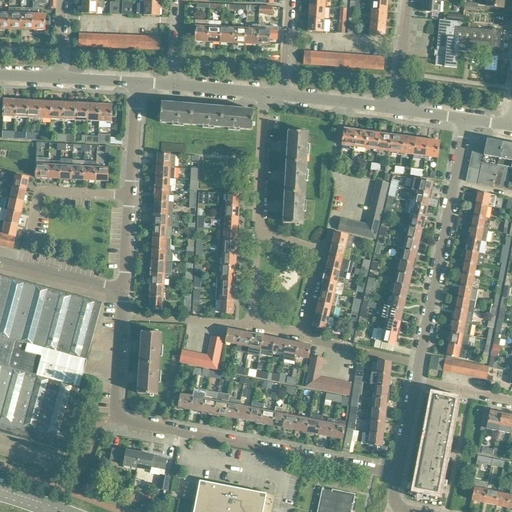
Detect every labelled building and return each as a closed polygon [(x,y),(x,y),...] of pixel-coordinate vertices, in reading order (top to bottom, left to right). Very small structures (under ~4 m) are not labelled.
[(45,15),(38,15),(39,8),(38,8),(38,3),(46,3),(45,0),(32,0),(33,8),(32,29),(45,30),(45,15)] [(372,0),(372,10),(387,11),(387,0),(372,0)] [(440,14),(441,1),(426,0),(423,0),(423,12),(440,14)] [(503,7),(504,0),(486,0),(486,7),(504,8),(504,7),(503,7)] [(104,8),(104,2),(83,1),(82,14),(97,15),(98,8),(104,8)] [(132,2),(123,1),(122,14),(132,15),(132,2)] [(119,15),(120,3),(115,3),(115,2),(111,2),(110,14),(119,15)] [(159,16),(160,4),(140,2),(140,3),(140,15),(159,16)] [(479,4),(465,3),(464,10),(478,12),(479,4)] [(20,29),(21,8),(9,7),(9,14),(8,29),(20,29)] [(259,11),(259,14),(272,15),(271,21),(279,22),(279,8),(273,7),(260,7),(260,11),(259,11)] [(310,7),(309,19),(324,20),(325,8),(310,7)] [(32,29),(33,8),(21,8),(20,29),(32,29)] [(372,10),(371,22),(386,24),(387,11),(372,10)] [(0,28),(8,29),(9,14),(0,13),(0,28)] [(448,14),(447,21),(460,22),(463,22),(463,15),(448,14)] [(309,19),(308,32),(323,33),(324,20),(309,19)] [(196,20),(194,41),(207,42),(208,25),(209,21),(196,20)] [(436,57),(435,65),(445,66),(445,67),(457,68),(458,51),(486,54),(484,70),(497,72),(501,30),(492,29),(492,30),(477,29),(477,24),(468,23),(468,28),(460,27),(460,22),(447,21),(440,20),(437,50),(436,57)] [(208,25),(207,42),(220,43),(221,26),(221,22),(209,21),(208,25)] [(371,22),(369,35),(385,36),(386,24),(371,22)] [(246,27),(245,44),(258,45),(259,25),(252,24),(252,28),(246,27)] [(259,25),(258,45),(271,45),(271,39),(277,40),(278,28),(264,27),(264,25),(259,25)] [(221,26),(220,43),(233,43),(233,27),(221,26)] [(233,27),(233,43),(245,44),(246,27),(233,27)] [(15,117),(15,100),(4,100),(3,116),(15,117)] [(27,118),(28,101),(15,100),(15,117),(27,118)] [(38,118),(39,102),(28,101),(27,118),(38,118)] [(51,119),(52,102),(39,102),(38,118),(51,119)] [(63,120),(64,103),(52,102),(51,119),(63,120)] [(75,120),(76,104),(64,103),(63,120),(75,120)] [(175,124),(177,104),(162,103),(160,123),(175,124)] [(87,121),(87,104),(76,104),(75,120),(87,121)] [(98,121),(99,105),(87,104),(87,121),(98,121)] [(191,125),(192,105),(177,104),(175,124),(191,125)] [(111,122),(112,109),(112,105),(99,105),(98,121),(99,121),(99,127),(111,128),(111,122)] [(206,126),(208,106),(192,105),(191,125),(206,126)] [(221,128),(223,108),(208,106),(206,126),(221,128)] [(237,129),(238,109),(223,108),(221,128),(237,129)] [(254,110),(249,110),(238,109),(237,129),(252,130),(254,110)] [(92,134),(90,128),(83,129),(85,136),(92,134)] [(354,147),(356,130),(344,129),(342,145),(354,147)] [(366,148),(368,132),(356,130),(354,147),(366,148)] [(306,163),(308,132),(288,131),(287,162),(306,163)] [(378,150),(380,133),(368,132),(366,148),(378,150)] [(390,151),(392,135),(380,133),(378,150),(377,155),(389,156),(390,151)] [(110,144),(110,137),(111,135),(98,134),(98,136),(97,143),(110,144)] [(401,153),(404,137),(392,135),(390,151),(401,153)] [(413,155),(416,138),(404,137),(401,153),(413,155)] [(425,156),(428,140),(416,138),(413,155),(425,156)] [(480,170),(477,184),(493,187),(497,165),(498,165),(502,142),(486,139),(484,149),(482,160),(480,170)] [(437,158),(440,142),(428,140),(425,156),(437,158)] [(511,168),(511,164),(511,144),(502,142),(498,165),(497,165),(493,187),(507,190),(509,182),(505,181),(508,167),(511,168)] [(484,149),(473,147),(470,157),(482,160),(484,149)] [(175,168),(176,156),(158,155),(157,167),(175,168)] [(480,170),(482,160),(470,157),(468,168),(480,170)] [(37,165),(36,178),(48,179),(48,165),(48,161),(49,161),(49,159),(37,159),(37,165)] [(60,166),(60,179),(71,180),(72,167),(73,161),(73,160),(61,159),(61,161),(61,164),(61,166),(60,166)] [(60,164),(61,164),(61,161),(49,161),(48,161),(48,165),(48,179),(60,179),(60,166),(60,164)] [(83,180),(84,161),(73,161),(72,167),(71,180),(83,180)] [(96,168),(96,162),(84,161),(83,180),(95,181),(96,168)] [(305,194),(306,163),(287,162),(285,192),(305,194)] [(174,180),(175,168),(157,167),(157,179),(174,180)] [(108,169),(96,168),(95,181),(107,182),(108,169)] [(480,170),(468,168),(466,182),(477,184),(480,170)] [(27,190),(29,178),(13,174),(10,186),(27,190)] [(414,178),(411,190),(417,191),(432,195),(433,190),(431,190),(433,182),(420,179),(414,178)] [(176,180),(174,180),(157,179),(156,186),(155,186),(155,190),(171,191),(175,191),(176,180)] [(387,190),(389,184),(377,181),(375,187),(387,190)] [(394,197),(397,187),(391,185),(388,196),(394,197)] [(24,202),(27,190),(10,186),(8,186),(5,197),(7,198),(6,198),(24,202)] [(386,197),(387,190),(375,187),(374,194),(386,197)] [(168,203),(169,195),(171,195),(171,191),(155,190),(154,195),(156,195),(155,202),(168,203)] [(431,199),(432,195),(417,191),(414,203),(428,206),(429,199),(431,199)] [(303,224),(305,194),(285,192),(283,223),(303,224)] [(494,207),(496,196),(478,192),(476,204),(488,206),(494,207)] [(239,207),(240,195),(219,194),(218,205),(221,205),(221,206),(239,207)] [(384,203),(386,197),(374,194),(372,200),(384,203)] [(391,210),(394,199),(388,197),(385,209),(391,210)] [(21,214),(24,202),(6,198),(4,209),(21,214)] [(383,209),(384,203),(372,200),(371,206),(383,209)] [(172,215),(173,203),(168,203),(155,202),(155,214),(172,215)] [(425,218),(428,206),(414,203),(412,214),(425,218)] [(485,218),(488,206),(476,204),(473,216),(485,218)] [(238,219),(239,207),(221,206),(220,218),(238,219)] [(381,215),(383,209),(371,206),(369,212),(381,215)] [(19,225),(21,214),(4,209),(0,208),(0,209),(0,220),(6,222),(19,225)] [(389,221),(391,210),(385,209),(383,219),(389,221)] [(380,221),(381,215),(369,212),(368,219),(380,221)] [(172,227),(172,215),(155,214),(154,226),(172,227)] [(422,229),(425,218),(412,214),(409,226),(422,229)] [(488,231),(491,219),(485,218),(473,216),(471,227),(488,231)] [(238,226),(238,219),(220,218),(220,230),(239,231),(239,226),(238,226)] [(344,232),(347,220),(341,219),(338,230),(344,232)] [(378,227),(380,221),(368,219),(366,225),(378,227)] [(351,233),(354,222),(347,220),(344,232),(351,233)] [(13,249),(19,225),(6,222),(3,234),(10,235),(7,248),(13,249)] [(358,235),(360,223),(354,222),(351,233),(358,235)] [(364,236),(366,225),(360,223),(358,235),(364,236)] [(375,239),(378,227),(366,225),(364,236),(375,239)] [(171,239),(172,227),(154,226),(153,238),(171,239)] [(419,241),(422,229),(409,226),(406,238),(419,241)] [(486,242),(488,231),(471,227),(469,239),(481,242),(481,241),(486,242)] [(237,243),(237,235),(239,236),(239,231),(220,230),(219,242),(237,243)] [(351,249),(354,238),(354,237),(335,233),(332,245),(349,249),(351,249)] [(7,248),(10,235),(3,234),(3,235),(0,246),(7,248)] [(170,250),(171,239),(153,238),(153,250),(170,251),(170,250)] [(417,252),(419,241),(406,238),(404,249),(417,252)] [(479,253),(481,242),(469,239),(467,251),(479,253)] [(218,241),(217,253),(236,254),(237,243),(219,242),(218,241)] [(347,260),(349,249),(332,245),(330,256),(347,260)] [(398,248),(396,259),(401,261),(416,264),(417,260),(415,259),(417,252),(404,249),(398,248)] [(173,251),(170,250),(170,251),(153,250),(152,262),(172,263),(173,251)] [(467,251),(464,263),(476,265),(483,266),(485,254),(479,253),(467,251)] [(236,266),(236,254),(217,253),(217,265),(218,265),(236,266)] [(330,256),(327,268),(344,272),(347,272),(350,261),(347,260),(330,256)] [(415,269),(416,264),(401,261),(398,272),(411,275),(413,268),(415,269)] [(150,269),(150,274),(165,274),(172,275),(172,263),(152,262),(152,269),(150,269)] [(366,277),(369,265),(363,263),(360,276),(366,277)] [(474,277),(476,265),(464,263),(462,274),(474,277)] [(235,274),(236,266),(218,265),(217,277),(219,277),(236,278),(237,274),(235,274)] [(344,278),(338,277),(339,271),(344,272),(327,268),(325,274),(324,274),(323,279),(343,284),(344,278)] [(409,287),(411,275),(398,272),(395,284),(409,287)] [(164,286),(165,274),(150,274),(150,278),(151,278),(151,286),(164,286)] [(472,288),(474,277),(462,274),(460,286),(471,288),(472,288)] [(87,361),(95,332),(102,303),(0,275),(0,433),(62,451),(80,387),(87,361)] [(234,290),(235,283),(236,283),(236,278),(219,277),(218,289),(234,290)] [(372,291),(375,279),(369,278),(366,289),(372,291)] [(323,284),(321,291),(339,295),(341,295),(344,284),(343,284),(323,279),(322,283),(323,284)] [(176,281),(167,282),(168,290),(176,289),(176,281)] [(406,299),(409,287),(395,284),(393,295),(406,299)] [(163,298),(164,286),(151,286),(150,297),(163,298)] [(476,301),(478,289),(472,288),(471,288),(460,286),(458,298),(476,301)] [(234,302),(234,290),(218,289),(217,301),(234,302)] [(336,306),(339,295),(321,291),(319,302),(336,306)] [(403,310),(406,299),(393,295),(390,307),(403,310)] [(163,310),(163,298),(150,297),(150,310),(163,310)] [(458,298),(455,309),(474,313),(476,301),(458,298)] [(358,312),(361,300),(357,300),(356,307),(353,306),(352,310),(358,312)] [(233,315),(234,302),(217,301),(216,314),(233,315)] [(333,318),(336,306),(319,302),(316,314),(333,318)] [(495,317),(498,305),(491,304),(489,316),(491,316),(495,317)] [(400,322),(403,310),(390,307),(384,305),(381,317),(388,319),(400,322)] [(455,309),(453,321),(465,323),(472,324),(474,313),(455,309)] [(333,321),(333,320),(333,319),(333,318),(316,314),(313,326),(326,329),(326,328),(330,329),(332,326),(333,321)] [(493,329),(495,317),(491,316),(490,322),(488,321),(487,327),(489,328),(493,329)] [(399,329),(400,322),(388,319),(385,330),(399,334),(400,329),(399,329)] [(470,336),(472,325),(472,324),(465,323),(453,321),(451,333),(470,336)] [(353,335),(355,323),(349,322),(346,334),(353,335)] [(398,338),(399,334),(385,330),(377,328),(375,340),(395,345),(397,338),(398,338)] [(238,345),(240,332),(228,330),(226,342),(238,345)] [(161,345),(162,333),(142,332),(141,347),(163,349),(163,346),(161,345)] [(238,345),(236,351),(248,353),(252,334),(240,332),(238,345)] [(504,335),(504,334),(500,333),(495,332),(493,344),(500,345),(501,339),(505,340),(506,336),(504,335)] [(467,348),(470,336),(451,333),(448,344),(467,348)] [(261,349),(264,337),(252,334),(248,353),(248,355),(259,357),(260,355),(261,349)] [(222,346),(223,339),(212,337),(210,343),(222,346)] [(273,352),(275,339),(264,337),(261,349),(260,355),(272,357),(273,352)] [(284,354),(287,341),(275,339),(273,352),(284,354)] [(284,354),(283,359),(295,362),(296,356),(298,343),(287,341),(284,354)] [(221,352),(222,346),(210,343),(209,350),(221,352)] [(308,359),(310,346),(298,343),(296,356),(308,359)] [(465,360),(467,348),(448,344),(446,356),(465,360)] [(502,346),(500,345),(493,344),(491,356),(495,356),(496,351),(498,352),(501,352),(502,346)] [(162,357),(163,349),(141,347),(140,363),(160,364),(161,357),(162,357)] [(220,358),(221,352),(209,350),(208,356),(220,358)] [(187,364),(189,352),(182,351),(180,362),(187,364)] [(193,365),(196,353),(189,352),(187,364),(193,365)] [(199,366),(202,355),(196,353),(193,365),(199,366)] [(207,362),(208,356),(202,355),(199,366),(206,368),(207,362)] [(322,365),(323,359),(312,356),(310,363),(322,365)] [(450,372),(453,361),(445,359),(443,371),(450,372)] [(390,375),(392,363),(379,361),(377,373),(390,375)] [(456,374),(459,362),(453,361),(450,372),(456,374)] [(462,375),(465,363),(459,362),(456,374),(462,375)] [(159,371),(160,364),(140,363),(139,378),(160,380),(161,371),(159,371)] [(321,371),(322,365),(310,363),(309,369),(321,371)] [(469,376),(471,364),(465,363),(462,375),(469,376)] [(475,377),(477,365),(471,364),(469,376),(475,377)] [(481,378),(483,367),(477,365),(475,377),(481,378)] [(244,375),(245,369),(233,366),(232,373),(239,374),(244,375)] [(487,380),(489,368),(483,367),(481,378),(487,380)] [(320,378),(321,371),(309,369),(308,376),(320,378)] [(267,380),(268,373),(257,371),(255,377),(267,380)] [(367,372),(363,372),(356,371),(355,383),(360,383),(361,378),(366,378),(367,372)] [(389,387),(390,375),(377,373),(376,385),(389,387)] [(318,384),(320,378),(308,376),(306,382),(312,383),(318,384)] [(157,395),(158,382),(160,382),(160,380),(139,378),(138,394),(157,395)] [(323,391),(326,379),(320,378),(318,384),(317,390),(323,391)] [(330,392),(332,380),(326,379),(323,391),(330,392)] [(336,394),(338,381),(332,380),(330,392),(336,394)] [(342,395),(345,383),(338,381),(336,394),(342,395)] [(349,396),(351,384),(345,383),(342,395),(349,396)] [(388,394),(389,387),(376,385),(374,397),(389,399),(389,394),(388,394)] [(213,415),(218,393),(206,391),(204,399),(202,412),(209,413),(208,414),(213,415)] [(225,416),(229,398),(229,395),(218,393),(213,415),(218,416),(218,415),(225,416)] [(190,409),(193,396),(181,394),(178,407),(190,409)] [(337,402),(338,396),(334,395),(334,396),(326,394),(325,400),(337,402)] [(437,493),(451,421),(455,400),(454,400),(454,397),(445,395),(444,398),(435,396),(416,489),(437,493)] [(202,412),(204,399),(193,396),(190,409),(202,412)] [(338,396),(337,402),(348,405),(349,398),(338,396)] [(386,410),(387,403),(388,404),(389,399),(374,397),(373,409),(386,410)] [(240,406),(241,401),(229,398),(225,416),(237,418),(239,406),(240,406)] [(252,402),(251,408),(248,421),(255,422),(255,424),(260,424),(262,410),(264,404),(252,402)] [(286,413),(287,413),(288,406),(283,404),(282,408),(275,407),(274,413),(272,425),(283,428),(286,413)] [(248,421),(251,408),(240,406),(239,406),(237,418),(248,421)] [(384,422),(386,410),(373,409),(371,421),(384,422)] [(272,425),(274,413),(262,410),(260,424),(264,425),(265,424),(272,425)] [(499,431),(502,414),(490,411),(489,416),(484,415),(482,427),(487,428),(487,429),(492,430),(499,431)] [(295,430),(298,417),(290,416),(291,414),(287,413),(286,413),(283,428),(295,430)] [(321,422),(322,416),(310,413),(309,420),(306,434),(311,435),(311,433),(318,435),(321,422)] [(510,433),(511,424),(511,415),(502,414),(499,431),(510,433)] [(306,434),(309,420),(298,417),(295,430),(302,431),(302,433),(306,434)] [(330,437),(334,419),(328,418),(327,423),(321,422),(318,435),(330,437)] [(354,430),(356,419),(349,418),(348,422),(347,429),(354,430)] [(342,439),(346,422),(334,419),(330,437),(342,439)] [(383,434),(384,422),(371,421),(370,432),(383,434)] [(347,429),(345,440),(352,441),(354,430),(347,429)] [(382,446),(383,434),(370,432),(366,432),(364,444),(382,446)] [(485,437),(484,445),(495,446),(496,439),(485,437)] [(137,468),(140,453),(126,450),(126,451),(112,448),(110,459),(124,462),(123,465),(137,468)] [(493,456),(494,450),(482,448),(481,453),(493,456)] [(164,475),(167,459),(153,456),(153,455),(140,453),(137,468),(151,470),(150,473),(160,475),(158,489),(168,491),(170,477),(164,475)] [(177,493),(180,479),(174,478),(172,492),(177,493)] [(474,488),(471,501),(483,503),(486,490),(488,483),(487,483),(474,480),(473,480),(471,488),(474,488)] [(263,511),(267,494),(200,481),(193,511),(263,511)] [(323,489),(321,497),(337,500),(339,492),(323,489)] [(495,506),(498,493),(486,490),(483,503),(495,506)] [(339,492),(337,500),(353,504),(354,496),(339,492)] [(510,495),(509,495),(498,493),(495,506),(507,508),(510,495)] [(321,497),(320,505),(335,508),(337,500),(321,497)] [(337,500),(335,508),(351,511),(353,504),(337,500)]
